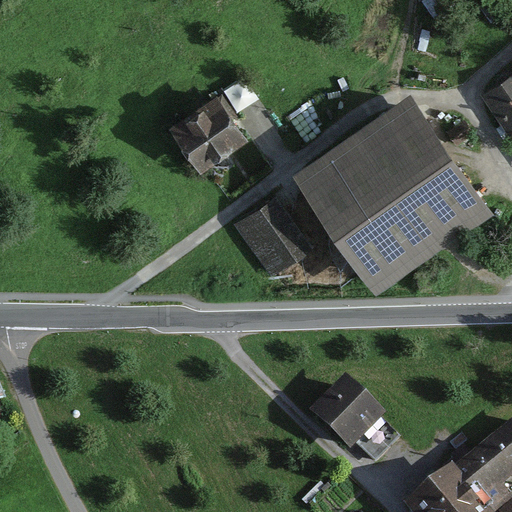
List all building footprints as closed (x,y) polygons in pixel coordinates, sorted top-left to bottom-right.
[(511,74),(483,94),(511,136),(511,74)] [(215,91),(161,125),(188,170),(243,136),(215,91)] [(418,97),(299,178),(375,288),(494,206),(418,97)] [(272,196),(239,219),(275,270),(309,247),(272,196)] [(372,417),(335,383),(310,412),(347,445),(372,417)] [(511,481),(511,415),(441,468),(473,511),(480,511),(492,503),(498,511),(511,511),(511,488),(509,484),(511,481)] [(473,511),(441,468),(398,500),(406,511),(473,511)]
